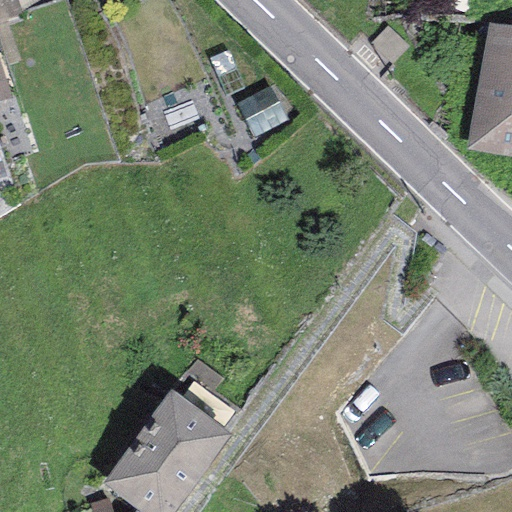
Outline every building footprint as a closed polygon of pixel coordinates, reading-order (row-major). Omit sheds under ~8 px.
[(0,0),(0,102),(12,98),(0,64),(0,24),(7,22),(6,18),(21,13),(15,0),(0,0)] [(511,28),(488,24),(465,149),(511,157),(511,28)] [(268,87),(236,104),(253,138),(286,121),(268,87)] [(137,434),(195,481),(230,434),(169,391),(137,434)] [(172,511),(195,481),(137,434),(101,484),(137,509),(140,511),(172,511)] [(88,503),(91,511),(111,511),(107,498),(88,503)]
